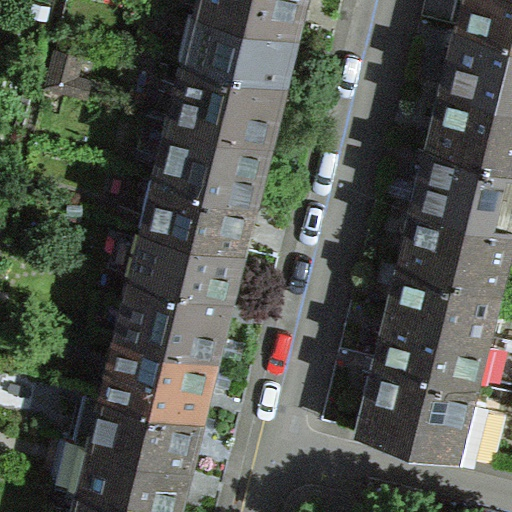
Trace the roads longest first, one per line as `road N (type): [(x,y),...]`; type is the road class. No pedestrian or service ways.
road 1 (residential): [(387,0),(280,440)]
road 2 (residential): [(280,440),(511,499)]
